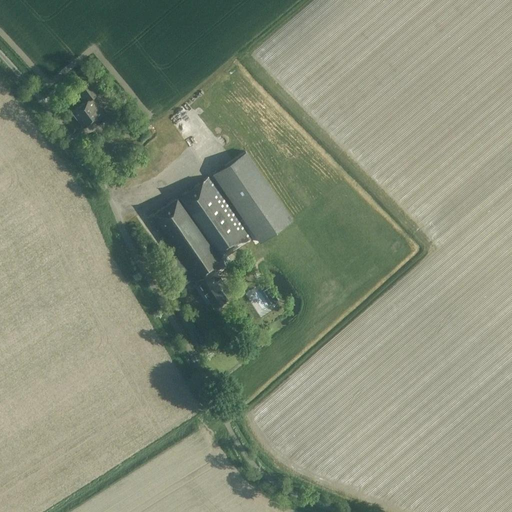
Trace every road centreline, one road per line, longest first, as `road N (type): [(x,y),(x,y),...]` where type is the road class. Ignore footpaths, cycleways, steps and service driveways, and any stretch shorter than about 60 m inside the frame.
road 1 (unclassified): [(336,511),(284,490),(246,456),(98,178),(0,53)]
road 2 (track): [(180,116),(309,0)]
